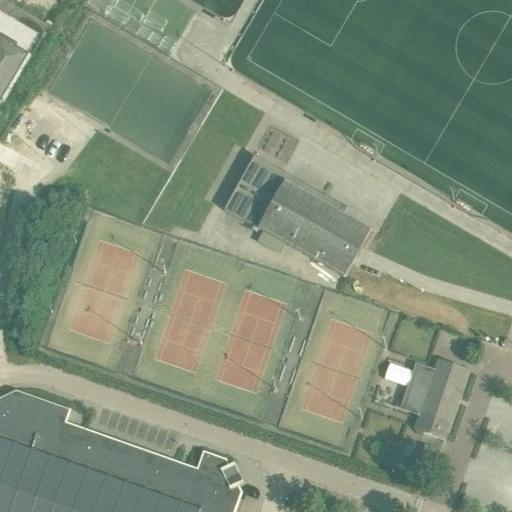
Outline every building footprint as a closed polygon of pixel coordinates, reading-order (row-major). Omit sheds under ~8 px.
[(10,5),(1,0),(0,0),(0,12),(4,15),(10,5)] [(10,5),(4,15),(18,23),(24,13),(10,5)] [(20,123),(44,144),(59,127),(35,107),(20,123)] [(281,185),(257,229),(264,233),(261,238),(258,244),(281,257),(285,250),(287,247),(343,278),(351,262),(354,257),(360,245),(366,234),(368,232),(342,218),(281,185)] [(417,371),(404,409),(421,415),(416,430),(445,440),(447,435),(469,372),(439,362),(434,377),(417,371)] [(0,511),(200,511),(213,475),(198,470),(196,470),(188,467),(179,464),(174,462),(137,449),(86,431),(80,429),(66,424),(70,412),(51,406),(51,405),(16,393),(0,400),(0,511)] [(426,446),(417,473),(432,478),(440,453),(441,451),(426,446)] [(200,511),(235,511),(242,495),(239,488),(244,486),(235,465),(229,468),(226,461),(204,453),(198,470),(213,475),(200,511)]
